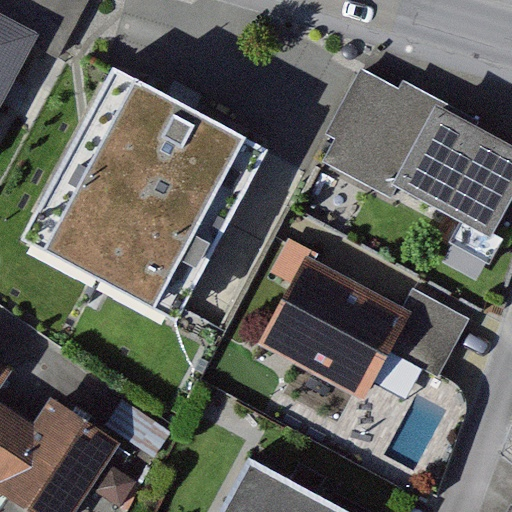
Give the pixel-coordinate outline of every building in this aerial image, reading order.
[(0,0),(0,3),(55,33),(71,0),(0,0)] [(0,133),(55,33),(0,3),(0,133)] [(511,213),(511,140),(379,70),(335,153),(499,239),(511,213)] [(182,323),(270,154),(118,75),(30,244),(182,323)] [(271,274),(293,283),(309,243),(287,234),(271,274)] [(402,306),(311,259),(265,348),(357,395),(381,348),(402,306)] [(411,288),(381,348),(441,379),(472,319),(411,288)] [(0,449),(30,404),(6,388),(18,370),(0,357),(0,449)] [(30,404),(0,449),(0,491),(31,511),(89,511),(136,442),(68,398),(54,420),(30,404)] [(347,511),(260,465),(234,511),(347,511)]
